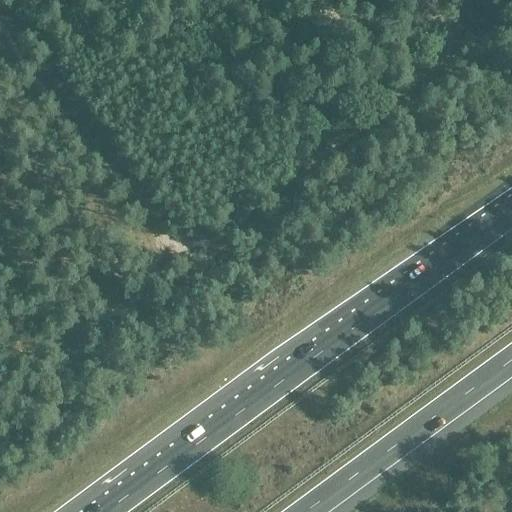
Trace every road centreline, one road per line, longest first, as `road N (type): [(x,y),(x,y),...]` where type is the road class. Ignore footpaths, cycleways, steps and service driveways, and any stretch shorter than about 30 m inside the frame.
road 1 (motorway): [(511,214),(108,511)]
road 2 (motorway): [(311,511),(511,364)]
